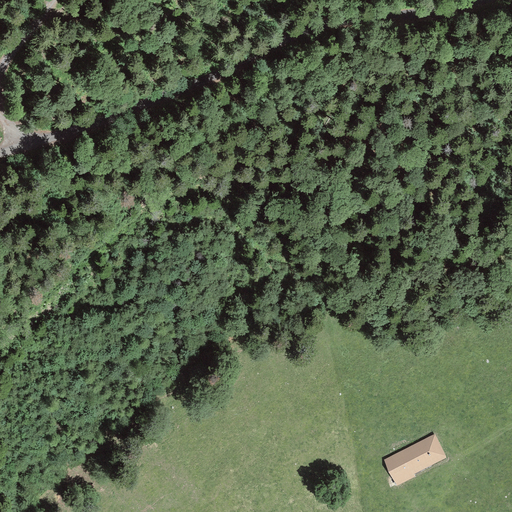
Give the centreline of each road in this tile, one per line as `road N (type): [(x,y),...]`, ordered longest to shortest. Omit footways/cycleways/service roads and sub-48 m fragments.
road 1 (track): [(353,20),(312,27),(191,86),(0,154)]
road 2 (track): [(482,0),(353,20)]
